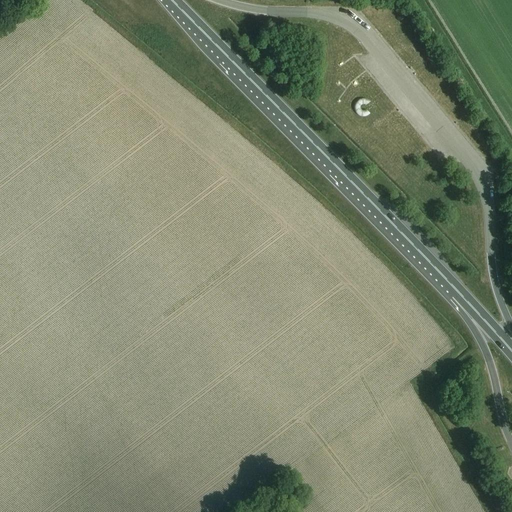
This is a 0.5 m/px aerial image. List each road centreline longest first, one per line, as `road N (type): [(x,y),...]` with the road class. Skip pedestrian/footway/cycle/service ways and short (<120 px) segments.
road 1 (trunk): [(455,291),(170,0)]
road 2 (trunk): [(455,291),(482,345),(509,438)]
